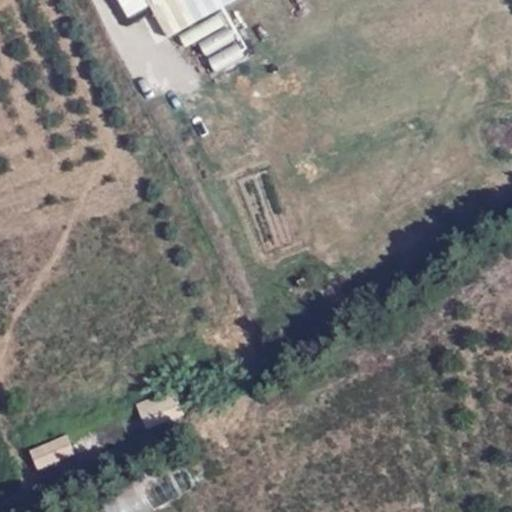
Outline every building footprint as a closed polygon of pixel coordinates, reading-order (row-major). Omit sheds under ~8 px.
[(147,0),(171,41),(243,0),(147,0)] [(303,0),(286,0),(294,18),(308,13),(303,0)] [(141,430),(184,415),(175,388),(132,402),(141,430)] [(37,469),(76,453),(67,431),(28,448),(37,469)] [(107,511),(143,511),(196,486),(184,462),(102,502),(107,511)]
